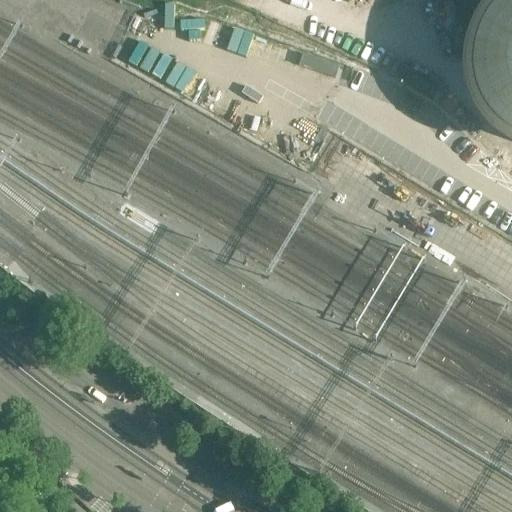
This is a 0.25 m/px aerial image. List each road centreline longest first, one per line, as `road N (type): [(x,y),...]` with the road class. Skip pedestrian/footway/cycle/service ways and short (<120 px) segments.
road 1 (tertiary): [(221,480),(0,321)]
road 2 (tertiary): [(0,385),(170,511)]
